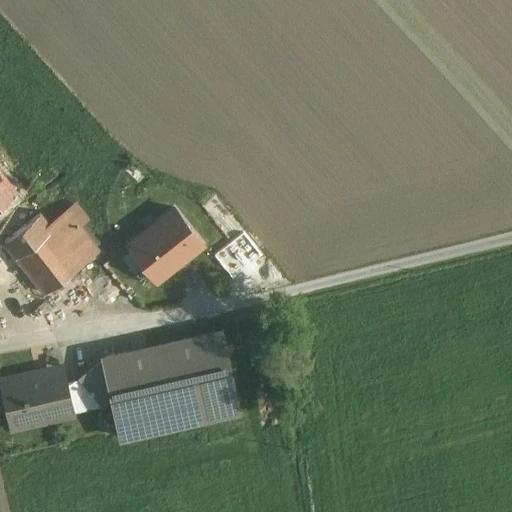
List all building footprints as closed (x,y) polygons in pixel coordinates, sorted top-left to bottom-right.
[(48,225),(21,191),(0,207),(0,241),(2,239),(44,292),(98,250),(79,225),(87,219),(75,204),(48,225)] [(173,209),(129,243),(157,277),(200,243),(173,209)] [(221,330),(101,357),(119,436),(239,409),(221,330)] [(89,369),(78,377),(64,381),(71,411),(99,405),(100,405),(110,397),(103,389),(104,388),(89,369)] [(35,371),(0,379),(10,421),(36,415),(38,422),(72,414),(64,381),(62,373),(37,378),(35,371)]
